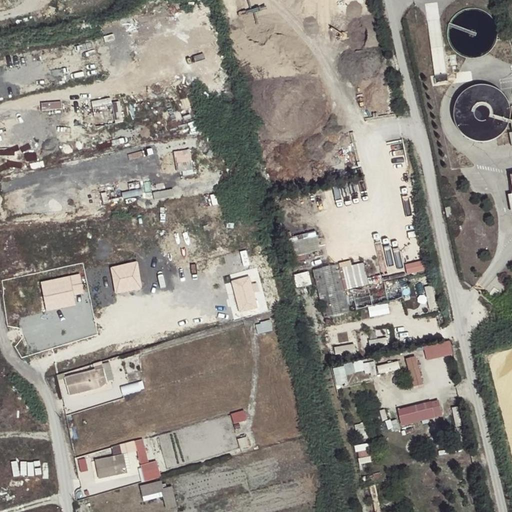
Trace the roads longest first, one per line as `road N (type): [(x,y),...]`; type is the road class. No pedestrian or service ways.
road 1 (unclassified): [(386,0),(506,511)]
road 2 (unknown): [(31,376),(58,357),(145,339),(172,319),(179,295),(176,198)]
road 3 (unclassified): [(0,323),(11,355),(47,395),(68,511)]
road 4 (unknown): [(417,130),(390,135),(370,201),(333,219)]
road 5 (unknown): [(0,68),(118,47)]
